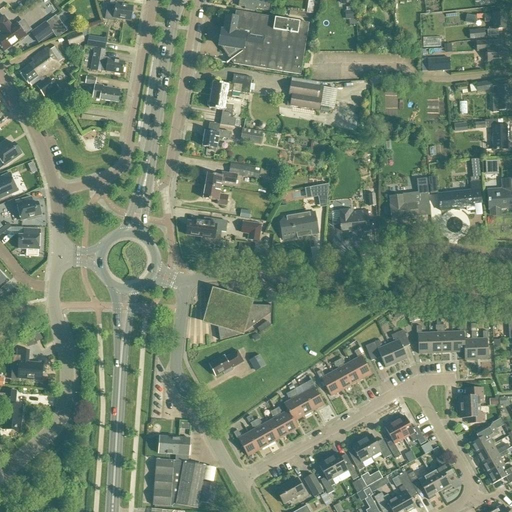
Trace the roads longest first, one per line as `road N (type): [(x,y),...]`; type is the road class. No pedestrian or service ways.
road 1 (residential): [(184,285),(212,275),(303,275),(416,247),(511,252)]
road 2 (residential): [(153,0),(123,165),(109,178),(55,194)]
road 3 (unclassified): [(0,476),(62,414),(67,375),(53,287)]
road 4 (unclassified): [(238,480),(177,370),(184,285)]
road 5 (residential): [(238,480),(413,385)]
road 6 (secondary): [(143,189),(175,0)]
road 7 (residential): [(164,186),(196,0)]
road 8 (track): [(330,270),(511,297)]
road 9 (residential): [(446,511),(471,490),(413,385)]
road 10 (secondary): [(111,511),(120,360)]
road 11 (unclassified): [(55,194),(34,130),(0,77)]
